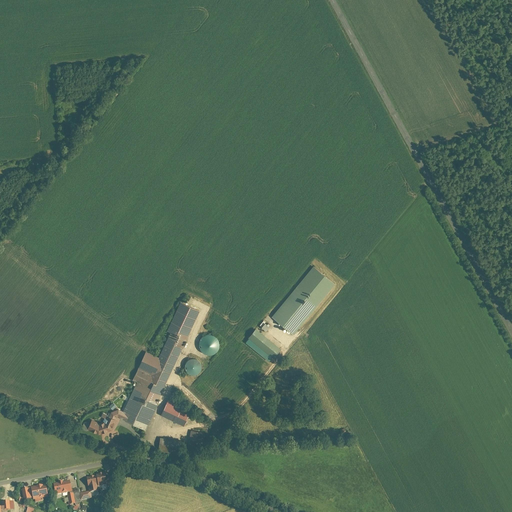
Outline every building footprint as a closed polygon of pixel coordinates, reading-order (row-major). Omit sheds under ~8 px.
[(314,266),(272,316),(294,334),(336,284),(314,266)] [(145,429),(200,310),(180,301),(167,331),(170,332),(159,357),(146,351),(133,379),(137,381),(124,411),(121,417),(145,429)] [(264,331),(269,326),(263,320),(258,326),(264,331)] [(281,348),(256,327),(248,337),(249,338),(246,342),(269,361),(273,357),(274,358),(281,348)] [(220,346),(220,343),(219,340),(217,337),(214,334),(211,333),(208,333),(204,335),(202,337),(200,340),(199,343),(200,347),(201,350),(204,352),(207,353),(210,354),(213,353),(216,352),(218,349),(220,346)] [(201,371),(202,368),(203,365),(202,362),(201,360),(198,358),(196,357),(193,357),(190,358),(188,360),(186,362),(185,365),(186,368),(187,370),(189,372),(191,374),(194,374),(197,374),(199,373),(201,371)] [(169,399),(161,414),(184,425),(192,410),(169,399)] [(118,417),(121,417),(124,411),(119,409),(111,411),(109,415),(116,418),(116,417),(118,417)] [(109,415),(103,412),(101,416),(106,418),(104,421),(100,422),(92,419),(90,423),(86,421),(84,422),(82,426),(83,429),(86,430),(89,430),(99,434),(112,430),(117,419),(116,418),(109,415)] [(203,432),(191,430),(188,449),(200,450),(203,432)] [(181,440),(160,437),(158,451),(179,454),(181,440)] [(106,472),(86,477),(89,491),(110,486),(106,472)] [(70,480),(53,484),(56,498),(73,494),(70,480)] [(44,486),(32,488),(35,500),(47,497),(44,486)] [(10,502),(2,503),(3,508),(3,511),(11,511),(10,502)]
